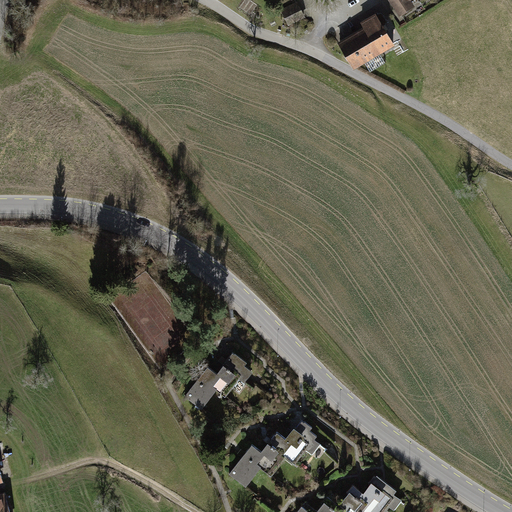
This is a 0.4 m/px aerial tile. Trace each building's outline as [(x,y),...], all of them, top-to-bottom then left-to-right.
[(388,0),(401,18),(416,7),(412,2),(414,0),(388,0)] [(298,2),(281,9),(289,26),(306,17),(298,2)] [(365,28),(338,43),(355,70),(396,46),(378,14),(362,23),(365,28)] [(247,363),(234,353),(218,374),(209,368),(185,397),(202,410),(218,390),(227,396),(240,379),(245,384),(253,372),(246,367),(247,363)] [(253,445),(230,474),(247,488),(263,468),(273,475),(286,458),(296,465),(306,450),(313,456),(322,445),(316,440),(318,436),(312,431),(314,428),(302,419),(287,440),(278,433),(262,453),(253,445)] [(380,511),(391,495),(371,479),(363,490),(353,482),(338,502),(327,494),(316,509),(304,501),(296,511),(380,511)] [(10,511),(5,492),(0,493),(0,511),(10,511)]
